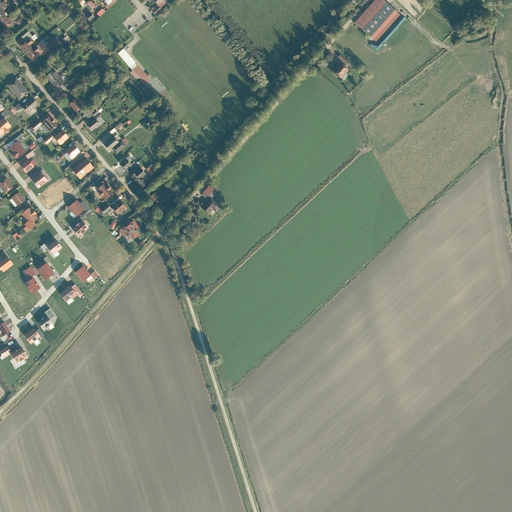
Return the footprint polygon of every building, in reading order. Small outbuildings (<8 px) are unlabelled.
[(0,0),(0,23),(5,30),(15,22),(12,17),(8,20),(4,15),(8,12),(5,8),(9,6),(4,0),(0,0)] [(372,40),(396,13),(381,0),(374,0),(354,23),(372,40)] [(99,16),(105,11),(102,8),(97,13),(99,16)] [(91,14),(86,18),(90,22),(94,17),(91,14)] [(488,33),(484,28),(476,34),(479,39),(488,33)] [(32,37),(27,30),(19,37),(24,43),(31,38),(32,37)] [(58,43),(55,38),(48,44),(55,53),(70,40),(67,35),(58,43)] [(20,46),(29,58),(42,49),(39,44),(33,49),(29,45),(34,42),(31,38),(24,43),(20,46)] [(149,80),(123,50),(118,53),(145,84),(149,80)] [(347,61),(339,54),(337,58),(344,64),(347,61)] [(92,69),(99,65),(96,60),(89,64),(92,69)] [(340,79),(347,71),(339,64),(332,72),(340,79)] [(51,72),(45,77),(56,90),(61,86),(59,84),(63,81),(55,72),(53,74),(51,72)] [(61,85),(66,91),(78,82),(74,78),(71,80),(69,79),(61,85)] [(28,93),(16,79),(7,86),(19,101),(28,93)] [(28,113),(38,104),(32,97),(22,106),(28,113)] [(75,112),(82,108),(80,105),(81,104),(77,98),(69,104),(75,112)] [(95,111),(87,118),(89,121),(97,114),(95,111)] [(58,125),(49,116),(42,122),(51,132),(58,125)] [(1,121),(0,121),(0,134),(0,135),(11,126),(4,118),(1,121)] [(86,126),(92,132),(100,125),(95,119),(86,126)] [(153,122),(150,119),(143,124),(146,128),(153,122)] [(121,126),(120,124),(110,133),(112,135),(121,126)] [(68,138),(62,131),(54,138),(60,145),(68,138)] [(47,144),(53,137),(50,135),(43,141),(47,144)] [(117,143),(113,137),(103,145),(108,151),(110,149),(117,143)] [(115,155),(126,146),(121,140),(117,143),(110,149),(115,155)] [(26,152),(18,142),(10,148),(14,153),(14,154),(13,156),(14,158),(16,158),(17,157),(18,158),(26,152)] [(72,143),(63,151),(70,160),(79,152),(72,143)] [(117,164),(125,175),(129,171),(127,169),(132,166),(133,167),(136,165),(134,162),(131,165),(125,158),(117,164)] [(73,171),(80,179),(93,168),(86,159),(73,171)] [(34,167),(29,160),(21,166),(26,172),(34,167)] [(142,167),(129,177),(140,189),(147,184),(142,178),(148,173),(142,167)] [(41,173),(32,180),(38,188),(47,181),(41,173)] [(12,188),(6,179),(1,182),(0,182),(0,187),(4,193),(12,188)] [(104,183),(100,179),(93,184),(96,189),(104,183)] [(113,192),(104,182),(104,183),(96,189),(95,191),(104,200),(113,192)] [(171,186),(164,190),(168,196),(174,192),(171,186)] [(208,187),(202,194),(208,200),(211,196),(215,192),(208,187)] [(24,200),(18,193),(11,198),(17,206),(24,200)] [(154,193),(148,199),(158,211),(165,205),(163,203),(166,200),(161,195),(158,198),(154,193)] [(208,200),(200,208),(209,215),(213,210),(216,213),(222,206),(211,196),(208,200)] [(84,209),(77,201),(69,207),(76,216),(84,209)] [(125,208),(119,201),(110,210),(116,216),(125,208)] [(110,209),(107,206),(100,211),(103,215),(110,209)] [(36,217),(29,208),(21,214),(27,222),(28,224),(31,222),(36,217)] [(89,228),(82,221),(73,230),(79,237),(89,228)] [(143,234),(136,221),(118,230),(122,238),(127,236),(130,242),(143,234)] [(26,232),(35,226),(31,222),(28,224),(27,222),(23,224),(26,227),(24,229),(26,232)] [(17,232),(12,235),(16,240),(21,237),(17,232)] [(56,240),(48,247),(53,254),(62,248),(56,240)] [(13,264),(7,257),(0,261),(0,267),(3,272),(13,264)] [(46,263),(38,269),(45,280),(54,274),(46,263)] [(90,275),(83,267),(76,273),(84,281),(90,275)] [(33,278),(25,284),(32,294),(40,288),(33,278)] [(66,289),(60,294),(66,301),(72,297),(72,298),(77,294),(70,285),(66,289)] [(48,316),(38,322),(43,329),(52,323),(48,316)] [(10,332),(4,323),(0,325),(0,335),(1,337),(10,332)] [(34,328),(25,335),(30,343),(40,336),(34,328)] [(22,348),(11,354),(16,363),(27,357),(22,348)]
